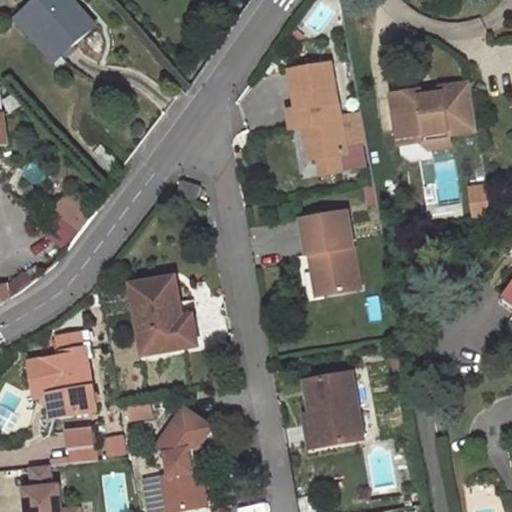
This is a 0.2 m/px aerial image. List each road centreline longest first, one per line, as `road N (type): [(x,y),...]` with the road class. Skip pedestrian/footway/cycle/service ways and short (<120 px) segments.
road 1 (residential): [(279,511),(212,141),(192,124)]
road 2 (residential): [(192,124),(62,291),(0,330)]
road 3 (residential): [(281,0),(192,124)]
